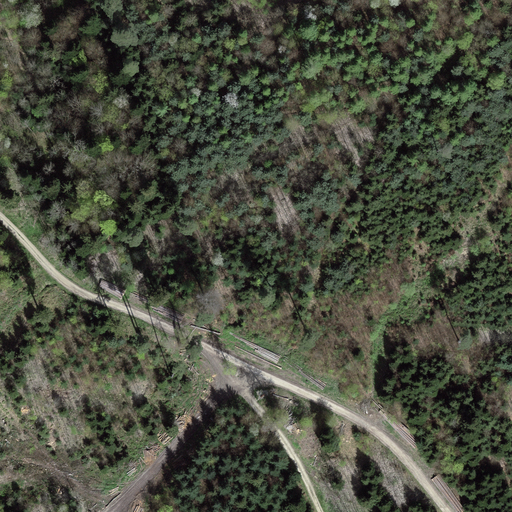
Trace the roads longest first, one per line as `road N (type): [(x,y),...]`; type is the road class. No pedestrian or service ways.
road 1 (track): [(0,215),(77,290),(376,430),(447,511)]
road 2 (track): [(321,511),(283,439),(201,346)]
road 3 (track): [(252,369),(111,511)]
